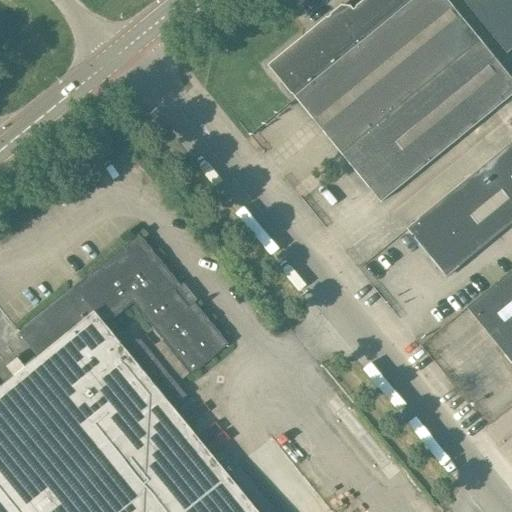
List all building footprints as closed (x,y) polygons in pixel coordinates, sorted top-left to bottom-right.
[(480,39),(448,0),(364,0),(352,10),(354,12),(345,20),(336,19),(332,14),(269,65),(295,97),(297,99),(341,153),(480,39)] [(511,0),(463,0),(507,53),(511,49),(511,0)] [(511,96),(511,78),(480,39),(341,153),(381,203),(511,96)] [(511,142),(407,229),(447,277),(511,223),(511,142)] [(259,511),(173,407),(183,399),(140,346),(130,354),(106,325),(134,302),(193,374),(229,344),(139,234),(18,333),(38,357),(0,388),(0,511),(259,511)] [(511,271),(467,308),(511,362),(511,271)]
